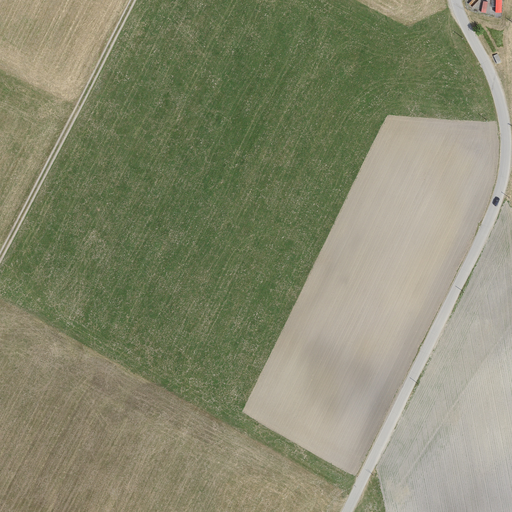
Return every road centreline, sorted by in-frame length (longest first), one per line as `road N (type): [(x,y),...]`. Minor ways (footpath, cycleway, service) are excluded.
road 1 (unclassified): [(347,511),(504,187),(506,123),(497,85),(459,0)]
road 2 (track): [(132,0),(0,260)]
